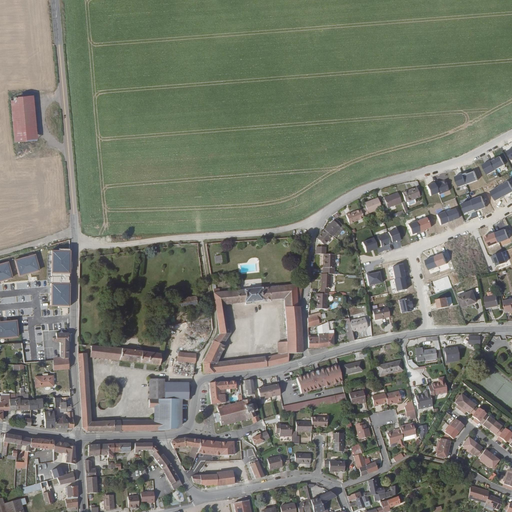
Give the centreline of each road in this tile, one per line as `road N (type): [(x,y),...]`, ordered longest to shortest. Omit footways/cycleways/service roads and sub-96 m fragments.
road 1 (tertiary): [(78,439),(76,243),(56,0)]
road 2 (residential): [(411,175),(360,189),(309,220),(303,361)]
road 3 (track): [(309,220),(123,247),(76,243)]
road 4 (residential): [(200,378),(217,329),(203,237)]
road 5 (tertiary): [(427,331),(303,361)]
road 6 (residential): [(338,488),(392,469),(377,420),(391,416)]
road 7 (residential): [(318,476),(200,497)]
